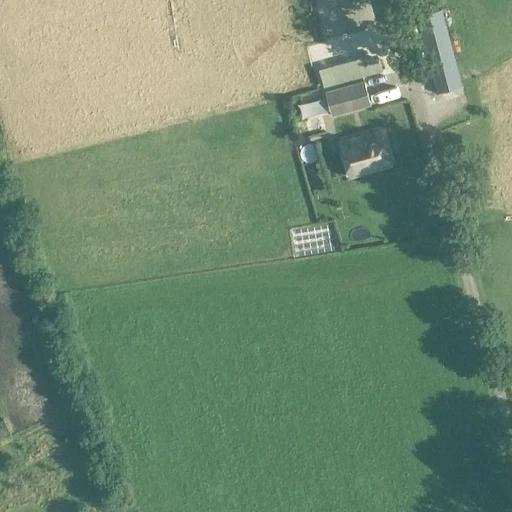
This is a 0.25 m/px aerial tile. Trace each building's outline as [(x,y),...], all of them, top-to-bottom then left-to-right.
[(442,9),(417,15),(438,93),(463,87),(442,9)] [(379,59),(356,65),(359,77),(382,71),(379,59)] [(348,80),(344,68),(321,75),(324,87),(348,80)] [(332,115),(344,112),(371,105),(364,82),(326,92),(332,115)] [(350,176),(391,165),(381,130),(340,141),(350,176)]
